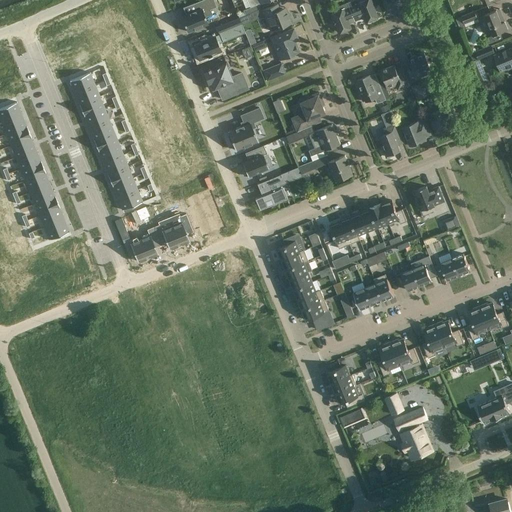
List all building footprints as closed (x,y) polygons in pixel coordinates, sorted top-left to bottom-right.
[(213,0),(200,0),(194,3),(197,10),(181,16),(187,31),(195,28),(195,29),(202,26),(208,23),(205,16),(211,14),(209,9),(215,6),(213,0)] [(215,0),(218,6),(223,4),(227,13),(222,14),(224,21),(237,17),(230,0),(215,0)] [(247,0),(250,7),(243,10),(243,11),(245,15),(259,9),(258,4),(267,0),(247,0)] [(370,0),(363,0),(358,2),(358,1),(356,0),(352,0),(347,2),(349,7),(354,20),(364,16),(366,21),(368,20),(369,22),(375,19),(374,17),(377,16),(370,0)] [(382,0),(387,12),(403,5),(401,0),(382,0)] [(354,20),(349,7),(347,2),(338,6),(339,10),(331,13),(333,19),(332,19),(335,25),(335,24),(338,32),(341,31),(342,33),(348,30),(347,28),(350,27),(348,22),(354,20)] [(279,9),(277,3),(262,9),(271,31),(291,23),(287,11),(285,7),(279,9)] [(245,15),(239,17),(242,25),(252,21),(251,18),(253,17),(251,12),(260,9),(259,9),(245,15)] [(484,39),(486,46),(503,40),(500,33),(508,29),(505,21),(502,23),(497,10),(485,15),(493,35),(484,39)] [(478,18),(475,11),(462,16),(465,24),(478,18)] [(200,39),(192,43),(194,46),(199,60),(208,56),(208,57),(212,55),(212,54),(213,54),(221,51),(218,43),(238,35),(245,32),(239,17),(217,26),(220,34),(210,38),(206,39),(205,37),(200,39)] [(299,40),(294,28),(271,37),(280,59),(285,57),(286,59),(295,56),(294,53),(299,51),(295,42),(299,40)] [(254,37),(248,39),(250,45),(256,42),(254,37)] [(495,53),(492,45),(476,51),(479,59),(495,53)] [(511,47),(495,55),(501,71),(511,66),(511,47)] [(432,71),(424,53),(408,59),(416,78),(432,71)] [(210,67),(207,68),(208,69),(204,70),(205,73),(204,75),(206,80),(208,80),(209,83),(211,82),(213,89),(218,87),(222,99),(248,88),(242,72),(232,76),(226,61),(210,68),(210,67)] [(285,72),(281,63),(264,70),(267,79),(285,72)] [(397,70),(395,65),(381,70),(382,73),(380,73),(382,80),(384,79),(388,87),(396,84),(398,89),(410,85),(403,68),(397,70)] [(90,72),(70,80),(75,92),(95,84),(90,72)] [(374,85),(370,75),(358,80),(363,93),(361,94),(363,101),(366,100),(366,101),(375,98),(377,103),(386,100),(386,99),(382,88),(380,83),(374,85)] [(490,79),(483,82),(489,95),(496,92),(490,79)] [(412,86),(415,94),(417,99),(425,96),(420,83),(412,86)] [(95,84),(75,92),(79,104),(100,96),(95,84)] [(386,86),(382,88),(386,99),(390,98),(386,86)] [(445,91),(440,94),(442,98),(443,103),(449,100),(447,96),(445,91)] [(298,131),(301,130),(313,125),(312,125),(310,126),(307,120),(325,112),(321,102),(323,101),(320,92),(302,100),(307,114),(294,120),(298,131)] [(415,94),(407,97),(409,103),(417,99),(415,94)] [(100,96),(79,104),(84,116),(104,107),(100,96)] [(280,99),(273,102),(278,113),(285,110),(280,99)] [(17,101),(0,108),(0,118),(1,122),(22,114),(17,101)] [(457,120),(451,105),(429,114),(437,135),(440,134),(441,136),(447,133),(446,131),(453,128),(451,123),(457,120)] [(104,107),(84,116),(89,127),(109,119),(104,107)] [(230,141),(232,142),(236,150),(258,141),(253,128),(255,127),(253,122),(263,118),(259,108),(241,115),(243,121),(241,122),(242,126),(228,131),(229,134),(228,136),(230,141)] [(384,113),(381,114),(383,119),(393,115),(391,110),(388,111),(384,113)] [(22,114),(1,122),(6,134),(26,125),(22,114)] [(428,125),(425,118),(403,127),(410,146),(414,145),(414,147),(420,144),(419,142),(426,139),(425,136),(432,134),(428,125)] [(109,119),(89,127),(93,139),(114,131),(109,119)] [(398,144),(404,142),(396,123),(390,126),(392,131),(381,136),(386,149),(383,150),(386,156),(389,157),(395,155),(394,152),(400,150),(398,144)] [(341,144),(333,124),(309,133),(315,148),(309,150),(311,156),(317,153),(341,144)] [(26,125),(6,134),(11,145),(31,137),(26,125)] [(304,137),(301,130),(298,131),(287,135),(290,143),(304,137)] [(114,131),(93,139),(98,151),(119,142),(114,131)] [(31,137),(11,145),(16,157),(36,149),(31,137)] [(119,142),(98,151),(103,162),(123,154),(119,142)] [(248,160),(244,162),(242,162),(244,167),(245,169),(243,169),(246,176),(247,175),(248,176),(269,168),(263,155),(267,153),(263,145),(245,153),(248,160)] [(36,149),(16,157),(20,169),(41,160),(36,149)] [(123,154),(103,162),(108,174),(128,166),(123,154)] [(330,166),(328,167),(331,174),(333,173),(337,181),(341,179),(342,180),(349,178),(348,176),(353,175),(345,155),(336,159),(329,161),(329,162),(330,166)] [(307,163),(299,166),(300,167),(302,172),(302,173),(319,166),(316,159),(307,163)] [(41,160),(20,169),(25,180),(45,172),(41,160)] [(128,166),(108,174),(112,186),(133,177),(128,166)] [(296,168),(257,183),(261,193),(262,193),(263,195),(255,198),(260,210),(268,206),(266,201),(271,199),(273,204),(286,199),(280,185),(300,177),(296,168)] [(45,172),(25,180),(30,192),(50,184),(45,172)] [(133,177),(112,186),(117,197),(138,189),(133,177)] [(411,191),(425,185),(422,179),(408,185),(411,191)] [(50,184),(30,192),(34,204),(55,195),(50,184)] [(416,190),(413,191),(417,201),(416,202),(419,209),(420,208),(421,210),(423,215),(424,215),(436,210),(435,205),(444,201),(438,186),(431,189),(431,190),(429,191),(428,189),(426,186),(416,190)] [(138,189),(117,197),(122,209),(142,201),(138,189)] [(195,207),(187,210),(195,229),(200,226),(204,234),(212,231),(213,233),(220,230),(220,228),(222,227),(220,222),(221,221),(218,213),(217,213),(215,208),(213,209),(207,193),(191,199),(195,207)] [(55,195),(34,204),(39,215),(60,207),(55,195)] [(381,203),(389,223),(399,219),(401,223),(407,221),(402,209),(396,212),(392,200),(386,202),(382,204),(381,203)] [(381,203),(370,208),(378,227),(385,225),(389,223),(381,203)] [(60,207),(39,215),(44,227),(64,219),(60,207)] [(367,210),(360,213),(368,232),(378,227),(370,208),(370,209),(367,210)] [(181,222),(172,226),(179,244),(190,240),(186,230),(191,228),(185,213),(178,216),(181,222)] [(360,213),(350,217),(355,229),(359,239),(360,240),(361,240),(359,235),(368,232),(360,213)] [(455,215),(443,220),(447,231),(460,226),(455,215)] [(350,217),(340,221),(345,233),(349,243),(350,244),(360,240),(359,239),(355,229),(350,217)] [(64,219),(44,227),(49,239),(69,231),(64,219)] [(336,223),(330,225),(340,248),(350,244),(349,243),(345,233),(340,221),(336,223)] [(160,223),(154,226),(160,241),(165,239),(169,248),(179,244),(172,226),(163,229),(160,223)] [(149,235),(140,239),(148,257),(158,253),(154,243),(160,241),(154,226),(147,229),(149,235)] [(129,236),(122,239),(128,254),(134,252),(138,261),(148,257),(140,239),(131,242),(129,236)] [(296,241),(277,249),(281,260),(305,250),(304,249),(300,251),(296,241)] [(305,250),(281,260),(285,270),(304,262),(309,260),(305,250)] [(464,253),(452,258),(459,275),(471,270),(464,253)] [(429,255),(411,263),(413,268),(420,286),(432,281),(430,278),(438,275),(429,255)] [(452,258),(441,263),(448,280),(459,275),(452,258)] [(304,262),(285,270),(289,280),(308,272),(304,262)] [(413,268),(402,273),(409,290),(420,286),(413,268)] [(308,272),(289,280),(293,290),(312,282),(308,272)] [(386,274),(374,278),(376,283),(383,300),(393,296),(394,296),(395,296),(386,274)] [(312,282),(293,290),(298,300),(316,292),(321,290),(320,289),(316,291),(312,282)] [(363,282),(351,287),(353,292),(361,310),(361,309),(362,309),(372,305),(365,287),(363,282)] [(376,283),(365,287),(372,304),(383,300),(376,283)] [(316,292),(298,300),(302,310),(325,300),(321,290),(316,292)] [(325,300),(302,310),(306,320),(313,317),(318,329),(323,327),(334,323),(329,310),(325,300)] [(487,303),(480,306),(489,328),(500,323),(502,328),(509,325),(503,311),(497,314),(492,303),(488,304),(487,303)] [(474,323),(468,326),(472,336),(473,339),(480,337),(478,332),(489,328),(480,306),(473,308),(474,310),(469,312),(474,323)] [(443,321),(436,324),(445,346),(454,342),(455,341),(457,346),(464,343),(459,331),(459,329),(452,332),(448,321),(444,322),(443,321)] [(429,341),(423,344),(428,358),(435,355),(434,350),(445,346),(436,324),(428,327),(429,328),(425,330),(429,341)] [(511,333),(503,337),(506,344),(511,340),(511,328),(510,329),(511,333)] [(398,339),(391,342),(400,364),(401,364),(411,359),(413,364),(420,361),(414,347),(408,350),(403,339),(399,340),(398,339)] [(494,340),(477,347),(480,354),(497,347),(494,340)] [(385,359),(378,362),(384,376),(391,373),(389,368),(400,364),(391,342),(384,344),(385,346),(380,348),(385,359)] [(499,348),(485,354),(489,363),(503,357),(499,348)] [(346,365),(327,373),(331,383),(350,375),(346,365)] [(350,375),(331,383),(335,393),(345,389),(354,386),(357,385),(352,375),(350,375)] [(508,392),(477,406),(484,423),(493,420),(493,421),(502,416),(502,415),(510,412),(506,403),(511,400),(511,383),(506,386),(508,392)] [(345,389),(335,393),(338,398),(340,404),(345,401),(348,407),(354,405),(360,402),(365,400),(364,397),(363,393),(360,394),(358,395),(356,390),(354,386),(345,389)] [(397,393),(385,397),(392,414),(404,410),(397,393)] [(398,418),(395,419),(399,430),(408,426),(409,429),(403,432),(407,441),(401,443),(405,452),(410,450),(414,459),(431,452),(427,443),(429,442),(425,433),(423,434),(420,427),(420,425),(417,426),(416,423),(428,418),(423,407),(398,418)] [(354,412),(340,417),(344,426),(358,421),(354,412)] [(388,432),(381,419),(371,424),(368,417),(353,425),(358,436),(361,435),(365,443),(388,432)] [(511,511),(508,499),(490,503),(492,511),(511,511)]
